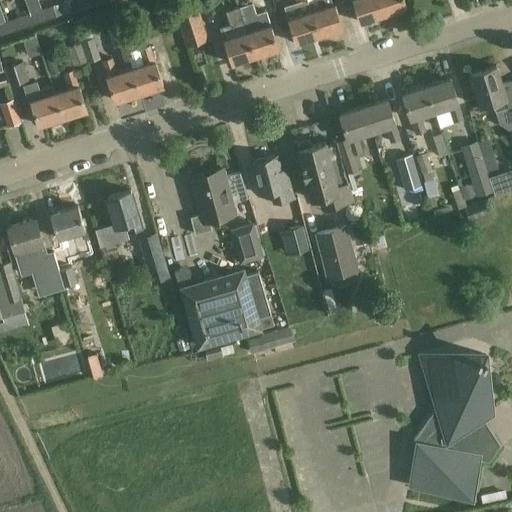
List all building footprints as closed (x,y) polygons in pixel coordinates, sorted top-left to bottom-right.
[(96,3),(95,0),(68,0),(61,2),(65,13),(73,10),(96,3)] [(352,0),(360,21),(384,14),(379,0),(352,0)] [(379,0),(384,14),(407,6),(405,0),(379,0)] [(343,27),(335,2),(311,10),(319,35),(343,27)] [(250,3),(239,6),(255,55),(279,48),(271,23),(256,28),(252,17),(254,16),(250,3)] [(53,5),(30,12),(34,23),(57,16),(53,5)] [(205,30),(197,5),(177,12),(185,36),(205,30)] [(220,27),(224,38),(223,38),(231,63),(255,55),(239,6),(229,10),(233,22),(220,27)] [(319,35),(311,10),(288,18),(296,42),(319,35)] [(30,12),(8,20),(12,31),(34,23),(30,12)] [(0,22),(0,34),(12,31),(8,20),(0,22)] [(41,52),(36,35),(24,39),(29,56),(41,52)] [(88,62),(100,58),(93,38),(82,42),(88,62)] [(300,41),(303,55),(315,52),(312,38),(300,41)] [(80,44),(68,48),(74,66),(86,62),(80,44)] [(155,60),(154,60),(150,46),(141,49),(145,63),(131,68),(139,93),(163,85),(155,60)] [(60,71),(52,50),(44,53),(52,74),(60,71)] [(115,101),(139,93),(131,68),(117,73),(112,58),(103,61),(108,75),(107,76),(115,101)] [(29,80),(22,62),(5,67),(12,86),(29,80)] [(505,98),(507,97),(496,65),(470,73),(480,105),(493,102),(496,111),(508,107),(505,98)] [(64,73),(69,88),(55,93),(63,117),(87,110),(79,85),(78,85),(73,71),(64,73)] [(450,78),(426,86),(435,110),(449,106),(453,121),(463,118),(457,103),(458,102),(450,78)] [(39,125),(63,117),(55,93),(41,97),(36,83),(27,86),(31,100),(39,125)] [(416,133),(425,130),(420,115),(435,110),(426,86),(403,93),(410,118),(411,118),(416,133)] [(388,98),(364,106),(371,131),(386,126),(391,141),(400,138),(395,123),(396,123),(388,98)] [(8,126),(21,122),(14,100),(1,104),(8,126)] [(357,135),(371,131),(364,106),(340,113),(347,138),(337,141),(346,172),(359,169),(354,153),(362,151),(357,135)] [(346,172),(337,141),(337,138),(298,149),(303,166),(306,180),(307,180),(312,199),(320,197),(323,208),(352,201),(348,183),(349,183),(346,172)] [(461,145),(473,183),(476,195),(493,190),(487,171),(482,156),(478,140),(461,145)] [(425,145),(437,188),(448,185),(435,142),(425,145)] [(416,156),(422,174),(423,173),(431,171),(432,170),(426,153),(416,156)] [(482,156),(487,171),(497,168),(493,153),(482,156)] [(289,175),(283,176),(277,154),(253,161),(262,195),(270,192),(273,203),(295,198),(289,175)] [(395,159),(404,189),(421,184),(411,154),(395,159)] [(209,220),(234,213),(222,168),(191,177),(201,214),(190,217),(195,234),(212,230),(209,220)] [(511,171),(490,179),(495,196),(511,190),(511,171)] [(459,209),(467,206),(460,187),(452,190),(459,209)] [(139,219),(140,218),(131,190),(108,197),(116,226),(126,223),(129,232),(141,228),(139,219)] [(485,200),(465,207),(470,221),(490,213),(485,200)] [(72,233),(85,229),(78,205),(50,214),(58,237),(59,237),(62,245),(74,241),(72,233)] [(51,291),(67,286),(56,251),(45,254),(42,242),(43,242),(36,218),(8,226),(15,250),(29,246),(34,261),(41,260),(51,291)] [(264,256),(254,222),(230,229),(240,263),(264,256)] [(288,228),(295,253),(309,250),(302,225),(288,228)] [(329,276),(331,279),(334,282),(337,283),(341,283),(349,281),(352,279),(355,277),(356,273),(356,269),(356,268),(357,268),(346,226),(317,233),(328,275),(329,275),(329,276)] [(363,228),(352,231),(356,247),(367,244),(363,228)] [(168,277),(165,270),(153,232),(144,235),(150,254),(143,256),(151,282),(168,277)] [(66,248),(56,251),(67,286),(77,283),(66,248)] [(0,301),(0,303),(0,309),(3,318),(25,311),(21,298),(10,263),(2,265),(0,257),(0,301)] [(174,271),(179,284),(191,280),(189,274),(191,273),(190,268),(184,265),(179,267),(180,269),(174,271)] [(245,275),(243,269),(181,287),(198,346),(274,324),(258,271),(245,275)] [(294,339),(290,328),(265,335),(269,347),(294,339)] [(439,406),(415,439),(419,442),(410,485),(471,498),(480,459),(489,461),(503,444),(497,434),(493,437),(488,428),(491,426),(486,417),(494,412),(491,360),(483,353),(423,356),(439,406)]
